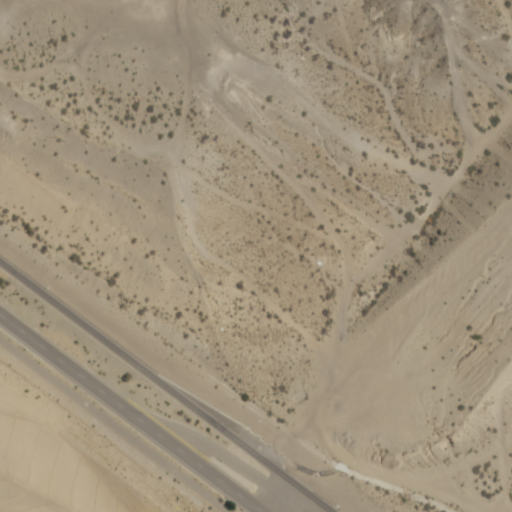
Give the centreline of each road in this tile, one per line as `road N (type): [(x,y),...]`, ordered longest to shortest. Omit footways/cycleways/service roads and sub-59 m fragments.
road 1 (secondary): [(336,511),(0,259)]
road 2 (secondary): [(0,314),(264,511)]
